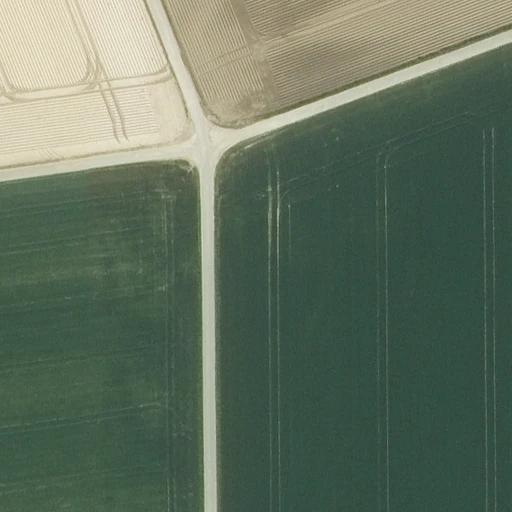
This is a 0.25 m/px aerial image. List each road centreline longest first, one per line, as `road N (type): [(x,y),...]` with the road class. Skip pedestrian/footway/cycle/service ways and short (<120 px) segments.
road 1 (track): [(204,147),(208,511)]
road 2 (unclassified): [(511,37),(204,147)]
road 3 (unclassified): [(204,147),(0,176)]
road 4 (unclassified): [(150,0),(204,147)]
